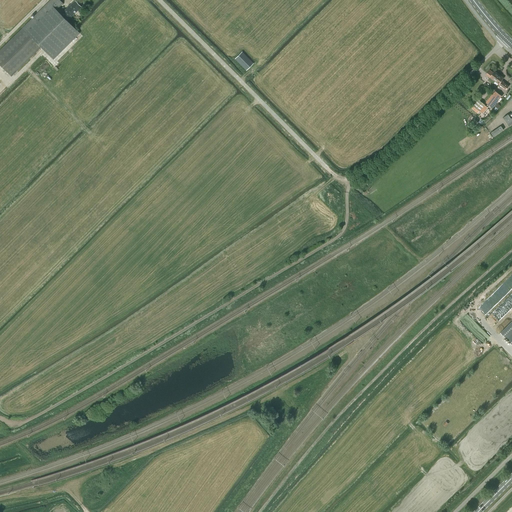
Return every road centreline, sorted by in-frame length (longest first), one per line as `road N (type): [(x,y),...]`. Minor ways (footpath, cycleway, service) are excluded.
road 1 (unclassified): [(501,43),(387,156),(344,179),(159,0)]
road 2 (track): [(0,418),(22,423),(342,234),(350,179)]
road 3 (track): [(69,493),(74,481),(229,417),(345,350)]
